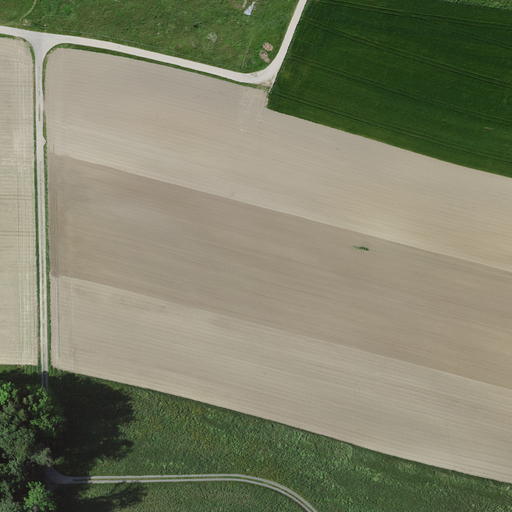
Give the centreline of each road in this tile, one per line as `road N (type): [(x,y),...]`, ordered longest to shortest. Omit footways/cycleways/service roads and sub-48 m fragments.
road 1 (track): [(40,35),(47,466),(56,477),(78,480),(244,478),(276,486),(312,511)]
road 2 (track): [(0,29),(248,78),(276,62),(303,0)]
